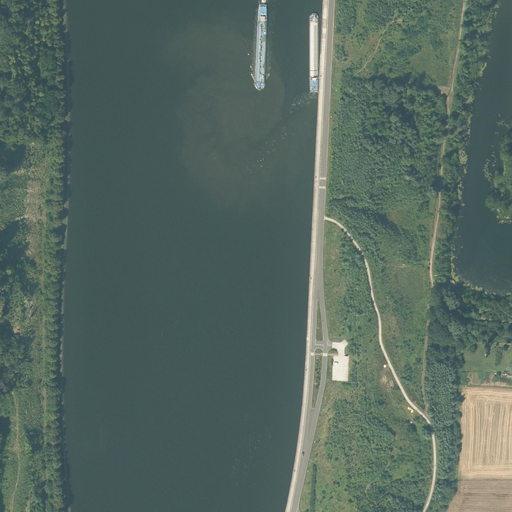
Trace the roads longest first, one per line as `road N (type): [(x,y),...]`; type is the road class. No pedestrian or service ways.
road 1 (tertiary): [(330,0),(318,282)]
road 2 (track): [(450,92),(430,265)]
road 3 (track): [(432,286),(423,415)]
